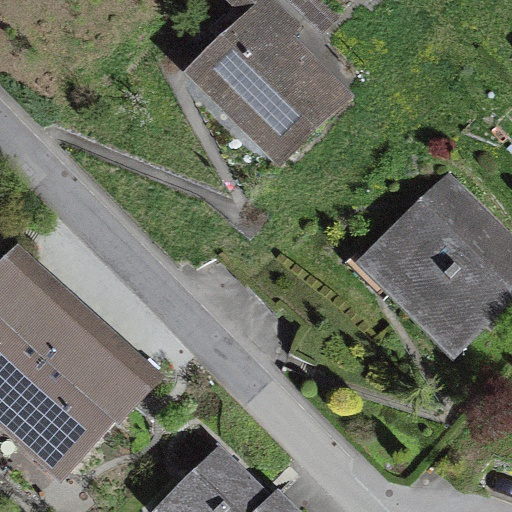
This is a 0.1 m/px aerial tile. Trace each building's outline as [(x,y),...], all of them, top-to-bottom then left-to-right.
[(317,0),(291,0),(322,31),(335,18),(317,0)] [(268,4),(193,79),(228,114),(236,105),(287,155),(344,98),(305,58),(299,64),(278,44),(293,29),(268,4)] [(511,249),(447,184),(375,256),(402,283),(393,293),(455,354),(511,297),(511,249)] [(0,413),(88,316),(17,252),(0,271),(0,413)] [(118,424),(158,379),(88,316),(0,413),(0,419),(64,477),(114,421),(118,424)] [(219,449),(157,511),(297,511),(277,492),(270,499),(219,449)]
